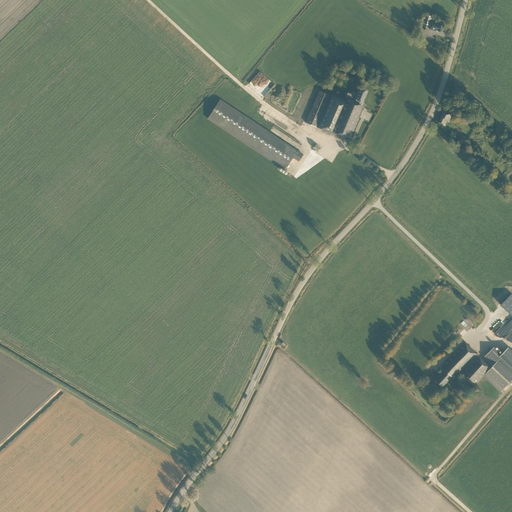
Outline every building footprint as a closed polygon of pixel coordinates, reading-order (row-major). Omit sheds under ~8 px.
[(424,24),(430,25),(432,16),(426,15),(424,24)] [(443,28),(444,28),(445,24),(432,20),(430,29),(437,31),(437,30),(442,31),(443,28)] [(317,128),(349,142),(364,106),(362,105),(367,92),(359,88),(355,98),(352,97),(351,98),(350,98),(351,95),(347,93),(344,101),(331,95),(317,128)] [(329,96),(319,91),(305,123),(315,127),(329,96)] [(293,157),(298,161),(303,154),(220,99),(207,119),(284,169),(293,157)] [(448,122),(452,114),(444,110),(438,122),(445,126),(447,121),(448,122)] [(304,144),(309,135),(289,123),(284,131),(304,144)] [(312,148),(317,152),(321,148),(316,144),(312,148)] [(501,305),(511,316),(511,315),(511,294),(501,305)] [(511,354),(506,349),(502,354),(494,347),(486,356),(495,364),(491,368),(464,341),(444,362),(446,364),(444,365),(442,367),(446,370),(436,380),(442,386),(451,377),(453,379),(457,375),(458,376),(460,373),(474,386),(484,375),(501,391),(511,379),(511,354)]
